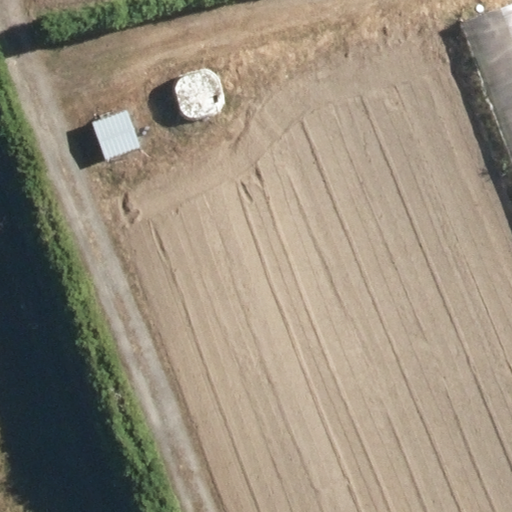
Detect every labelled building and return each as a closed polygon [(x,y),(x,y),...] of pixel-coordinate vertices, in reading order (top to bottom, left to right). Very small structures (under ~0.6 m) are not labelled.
[(511,6),(461,25),(511,164),(511,6)] [(511,511),(511,318),(409,45),(240,85),(395,511),(511,511)] [(191,64),(185,67),(181,70),(177,74),(174,78),(172,83),(170,88),(170,93),(170,98),(172,103),(174,108),(177,113),(180,116),(185,119),(190,122),(195,123),(200,124),(205,123),(210,122),(215,120),(220,117),(223,113),(226,109),(229,104),(230,99),(231,94),(230,89),(229,83),(227,79),(224,74),(220,70),(216,67),(211,65),(206,63),(201,63),(196,63),(191,64)] [(130,112),(94,126),(108,163),(144,149),(130,112)] [(344,511),(206,137),(134,163),(263,511),(344,511)]
